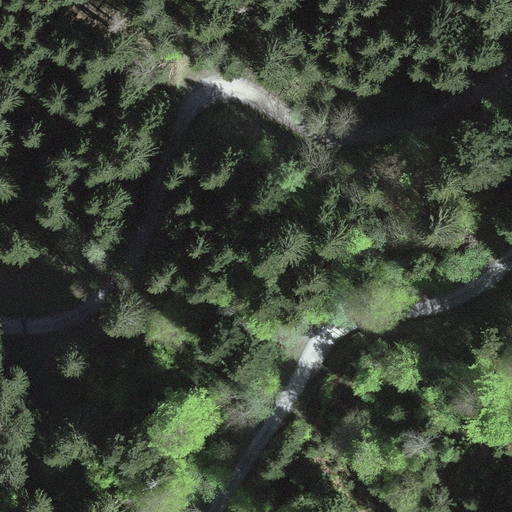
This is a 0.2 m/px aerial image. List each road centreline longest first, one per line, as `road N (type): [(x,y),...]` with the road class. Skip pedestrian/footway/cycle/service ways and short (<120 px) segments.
road 1 (unclassified): [(0,326),(59,322),(95,303),(130,252),(181,122),(203,97),(237,92),(347,138),(399,124),(511,61)]
road 2 (unclassified): [(511,258),(451,302),(354,320),(329,335),(215,511)]
